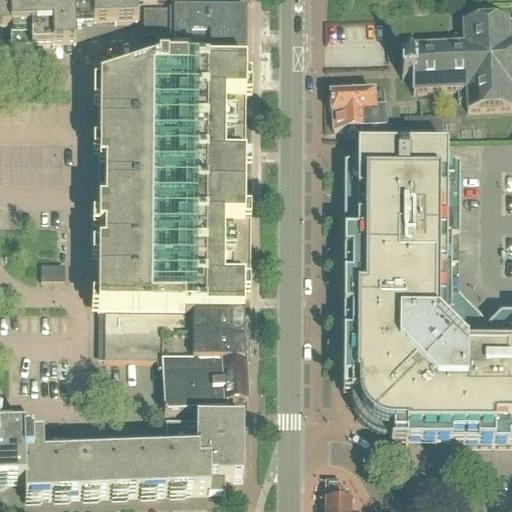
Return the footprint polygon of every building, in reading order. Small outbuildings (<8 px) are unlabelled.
[(75,29),(73,29),(72,8),(52,9),(51,0),(0,0),(0,31),(10,31),(11,52),(75,50),(75,29)] [(72,0),(73,8),(73,29),(75,29),(84,29),(114,28),(137,27),(136,7),(157,6),(176,5),(175,0),(72,0)] [(171,56),(226,56),(226,70),(246,70),(247,14),(171,13),(171,14),(145,14),(144,41),(171,41),(171,56)] [(511,27),(462,30),(462,41),(454,41),(455,51),(410,53),(411,71),(400,71),(401,84),(412,83),(412,100),(458,98),(458,108),(466,108),(467,118),(511,115),(511,27)] [(243,72),(157,71),(157,73),(99,92),(97,321),(104,321),(243,322),(245,72),(243,72)] [(373,100),(373,99),(330,102),(330,106),(329,107),(328,109),(328,113),(329,116),(331,117),(331,121),(333,121),(334,138),(367,136),(367,140),(385,139),(383,99),(373,100)] [(422,147),(442,146),(441,121),(403,123),(405,147),(422,147)] [(446,169),(446,156),(357,155),(357,168),(344,172),(342,402),(350,402),(377,429),(391,444),(391,452),(511,452),(511,322),(500,323),(484,338),(451,303),(451,246),(459,246),(459,174),(446,169)] [(64,287),(64,272),(41,271),(41,287),(64,287)] [(205,341),(244,342),(244,322),(243,322),(104,321),(103,341),(205,341)] [(244,369),(244,342),(205,341),(103,341),(103,368),(161,369),(223,370),(244,369)] [(223,370),(161,369),(163,419),(226,415),(226,418),(245,417),(244,380),(244,369),(223,370)] [(23,492),(24,492),(24,501),(25,501),(25,505),(29,505),(29,506),(48,505),(209,500),(209,497),(214,497),(220,491),(220,486),(242,486),(243,427),(165,426),(165,459),(102,458),(51,459),(43,459),(42,451),(42,444),(22,445),(22,439),(21,439),(23,492)] [(23,492),(21,439),(5,440),(0,439),(0,429),(0,428),(0,493),(7,493),(23,492)] [(348,511),(348,509),(338,489),(326,489),(326,511),(348,511)]
